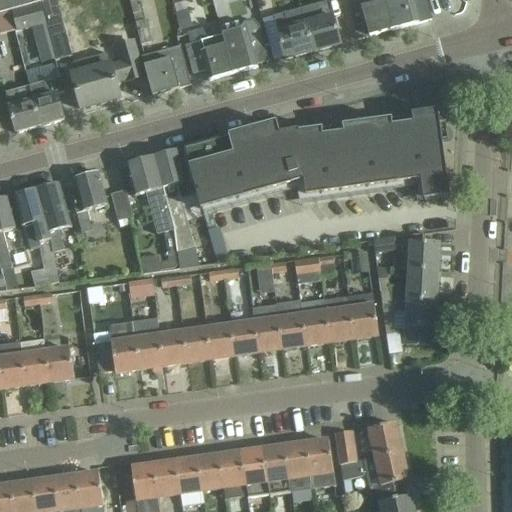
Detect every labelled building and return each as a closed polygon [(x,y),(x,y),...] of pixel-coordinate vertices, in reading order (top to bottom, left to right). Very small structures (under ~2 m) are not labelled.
[(0,0),(0,14),(52,0),(0,0)] [(48,26),(57,62),(71,58),(57,0),(42,4),(48,26)] [(129,0),(135,21),(136,23),(141,21),(135,0),(129,0)] [(358,42),(394,32),(386,2),(362,9),(359,0),(347,3),(358,42)] [(385,0),(386,2),(394,32),(432,21),(425,0),(385,0)] [(304,25),(312,54),(341,46),(329,2),(300,10),(304,25)] [(42,4),(12,12),(18,34),(48,26),(42,4)] [(312,54),(304,25),(300,10),(274,18),(285,61),(312,54)] [(188,11),(176,14),(180,30),(192,27),(188,11)] [(141,46),(152,43),(147,21),(136,24),(137,27),(141,46)] [(221,31),(222,37),(232,76),(258,69),(253,51),(265,47),(260,28),(254,22),(221,31)] [(193,75),(205,72),(208,83),(209,82),(232,76),(222,37),(185,47),(193,75)] [(144,78),(134,44),(118,48),(123,65),(111,68),(111,66),(72,77),(82,111),(121,101),(116,84),(127,80),(128,83),(144,78)] [(191,87),(180,48),(144,58),(154,97),(191,87)] [(25,72),(29,88),(33,102),(40,128),(65,122),(57,95),(64,93),(57,63),(25,72)] [(33,102),(29,88),(5,94),(17,135),(40,128),(33,102)] [(425,202),(425,203),(451,199),(439,114),(413,118),(414,120),(408,121),(393,123),(344,130),(343,130),(323,133),(323,132),(300,136),(299,134),(280,138),(277,126),(230,139),(231,139),(225,141),(185,152),(202,212),(204,218),(297,193),(301,206),(417,190),(418,203),(425,202)] [(176,255),(195,249),(177,187),(189,184),(180,152),(155,159),(168,210),(172,232),(172,236),(176,255)] [(160,236),(172,232),(168,210),(155,159),(126,167),(135,199),(149,195),(160,236)] [(108,207),(99,175),(74,182),(78,197),(72,199),(81,231),(82,235),(77,237),(77,242),(79,248),(87,242),(85,235),(92,232),(87,213),(108,207)] [(53,257),(54,257),(64,255),(60,239),(57,228),(52,230),(50,221),(68,216),(65,205),(60,185),(36,192),(50,242),(53,257)] [(53,257),(50,242),(36,192),(13,198),(19,217),(22,229),(28,254),(39,251),(44,271),(31,274),(35,287),(51,285),(55,284),(58,283),(53,257)] [(133,219),(126,193),(111,197),(119,223),(130,220),(133,219)] [(0,201),(0,267),(1,273),(12,270),(8,254),(3,234),(16,231),(7,200),(0,201)] [(130,220),(119,223),(120,229),(132,226),(130,220)] [(176,255),(172,236),(164,237),(168,263),(159,264),(160,271),(178,268),(176,255)] [(397,252),(395,239),(373,242),(375,256),(397,252)] [(411,245),(409,272),(438,274),(439,246),(411,245)] [(370,265),(368,254),(350,256),(354,280),(371,278),(370,265)] [(317,260),(318,268),(335,266),(333,258),(317,260)] [(318,268),(317,260),(295,263),(297,276),(319,273),(318,268)] [(271,266),(272,276),(287,274),(285,264),(271,266)] [(272,276),(271,266),(256,268),(258,277),(272,276)] [(239,281),(238,270),(223,272),(224,282),(239,281)] [(438,274),(409,272),(410,276),(409,290),(389,289),(387,279),(391,279),(390,271),(377,270),(380,295),(388,294),(390,303),(399,302),(436,305),(438,274)] [(224,282),(223,272),(209,274),(211,284),(224,282)] [(190,277),(175,279),(176,289),(192,287),(190,277)] [(162,290),(176,289),(175,279),(161,280),(162,290)] [(127,286),(128,295),(130,295),(131,301),(153,298),(151,282),(129,284),(129,285),(127,286)] [(128,295),(127,286),(114,287),(115,297),(128,295)] [(103,289),(87,291),(90,306),(105,304),(103,289)] [(432,330),(435,330),(436,305),(399,302),(390,303),(388,294),(380,295),(381,300),(387,337),(400,335),(397,318),(396,318),(396,314),(408,315),(407,329),(406,346),(431,347),(432,330)] [(52,295),(40,297),(41,307),(54,305),(52,295)] [(350,311),(354,342),(379,338),(373,296),(348,300),(350,311)] [(25,309),(39,307),(41,307),(40,297),(27,299),(23,299),(25,309)] [(299,303),(306,349),(330,345),(325,314),(323,302),(301,305),(301,303),(299,303)] [(275,308),(281,352),(306,349),(299,303),(276,306),(277,308),(275,308)] [(259,355),(281,352),(275,308),(252,312),(254,324),(259,355)] [(330,345),(354,342),(350,311),(325,314),(330,345)] [(132,325),(140,372),(164,369),(159,338),(157,321),(132,325)] [(230,328),(235,359),(259,355),(254,324),(230,328)] [(116,376),(140,372),(132,325),(110,328),(113,344),(95,347),(99,376),(116,374),(116,376)] [(211,362),(235,359),(230,328),(207,331),(211,362)] [(207,331),(183,334),(188,365),(211,362),(207,331)] [(159,338),(164,369),(188,365),(183,334),(159,338)] [(46,342),(52,385),(74,381),(74,380),(91,377),(86,348),(75,350),(73,338),(46,342)] [(28,388),(52,385),(46,342),(22,345),(24,357),(28,388)] [(0,348),(0,363),(4,391),(28,388),(24,357),(22,345),(0,348)] [(376,460),(402,454),(396,426),(369,431),(376,460)] [(341,467),(351,466),(357,465),(353,434),(336,436),(341,467)] [(329,442),(306,446),(311,478),(312,490),(336,487),(329,442)] [(285,449),(291,493),(312,490),(311,478),(306,446),(285,449)] [(291,493),(285,449),(263,452),(269,496),(291,493)] [(241,455),(247,499),(269,496),(263,452),(241,455)] [(357,465),(351,466),(341,467),(343,482),(345,496),(353,495),(351,480),(351,478),(366,474),(370,491),(375,490),(401,484),(409,483),(402,454),(376,460),(357,465)] [(247,499),(241,455),(219,458),(223,490),(224,490),(225,502),(247,499)] [(223,490),(219,458),(197,461),(202,493),(223,490)] [(203,504),(202,493),(197,461),(176,464),(180,496),(182,507),(203,504)] [(154,467),(159,499),(180,496),(176,464),(154,467)] [(126,511),(160,511),(159,499),(154,467),(132,470),(137,503),(125,504),(126,511)] [(77,478),(81,511),(104,508),(99,475),(77,478)] [(81,511),(77,478),(55,481),(59,511),(81,511)] [(36,511),(59,511),(55,481),(33,484),(36,511)] [(36,511),(33,484),(11,487),(14,511),(36,511)] [(375,490),(380,511),(415,511),(412,498),(404,500),(401,484),(375,490)] [(14,511),(11,487),(0,488),(0,511),(14,511)]
